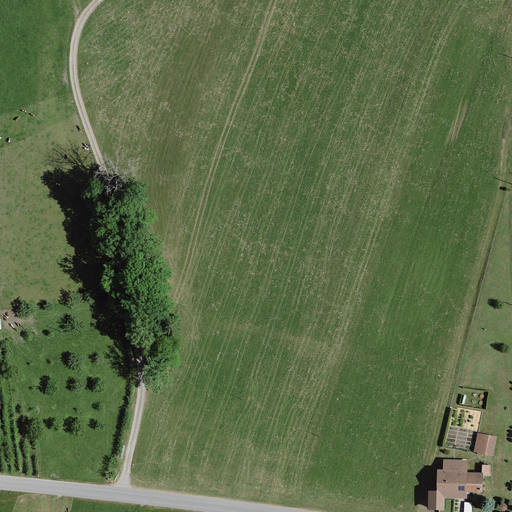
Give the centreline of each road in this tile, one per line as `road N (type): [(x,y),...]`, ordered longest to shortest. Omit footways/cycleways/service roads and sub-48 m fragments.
road 1 (track): [(120,495),(143,386),(132,262),(75,75),(80,26),(100,0)]
road 2 (tertiary): [(0,482),(249,511)]
